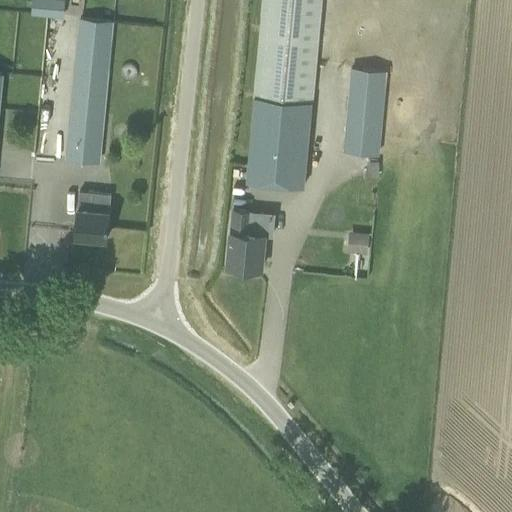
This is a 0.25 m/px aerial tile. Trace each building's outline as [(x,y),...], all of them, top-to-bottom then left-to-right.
[(32,0),(31,13),(61,16),(62,0),(32,0)] [(263,0),(254,97),(312,102),(322,0),(263,0)] [(113,21),(93,19),(79,17),(64,157),(98,160),(113,21)] [(352,66),(343,150),(380,154),(386,95),(388,70),(352,66)] [(250,143),(247,180),(275,183),(278,146),(307,148),(312,102),(254,97),(250,143)] [(111,194),(91,192),(79,191),(75,234),(107,237),(111,194)] [(233,209),(227,264),(261,268),(263,248),(265,234),(247,232),(249,211),(233,209)] [(370,249),(371,230),(350,229),(349,248),(370,249)]
